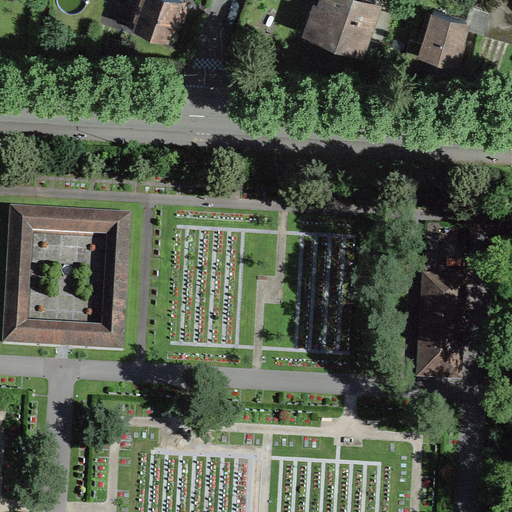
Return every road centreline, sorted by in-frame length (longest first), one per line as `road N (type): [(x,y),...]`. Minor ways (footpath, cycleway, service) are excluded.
road 1 (tertiary): [(511,132),(202,115)]
road 2 (tertiary): [(202,115),(0,104)]
